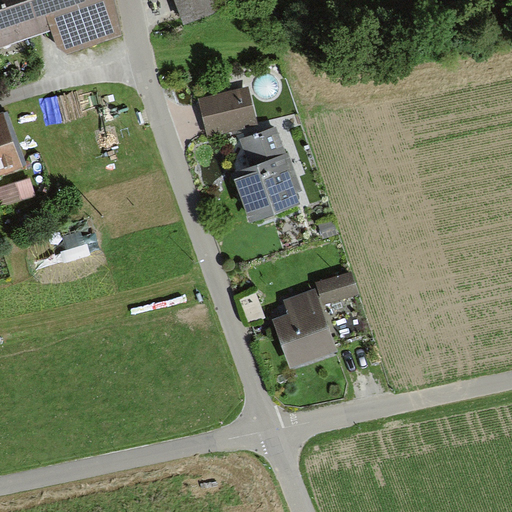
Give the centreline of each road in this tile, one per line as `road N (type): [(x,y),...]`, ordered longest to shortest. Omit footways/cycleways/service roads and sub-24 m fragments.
road 1 (residential): [(270,431),(126,0)]
road 2 (residential): [(0,492),(270,431)]
road 3 (unclassified): [(511,381),(270,431)]
